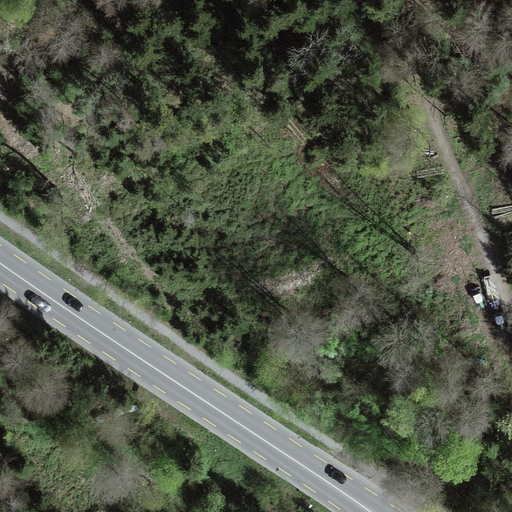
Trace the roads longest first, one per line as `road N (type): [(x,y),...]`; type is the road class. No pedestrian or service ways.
road 1 (primary): [(372,511),(0,263)]
road 2 (track): [(511,329),(438,104),(418,0)]
